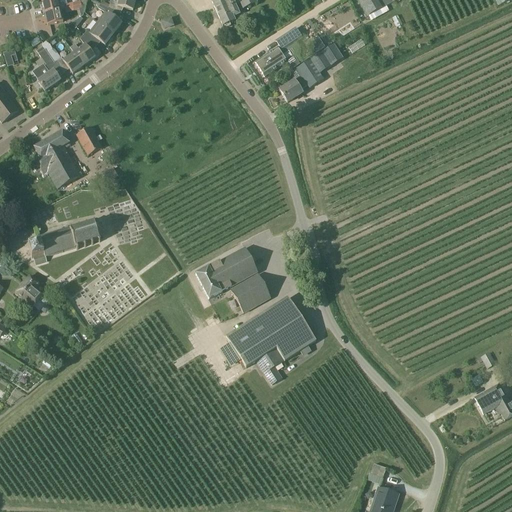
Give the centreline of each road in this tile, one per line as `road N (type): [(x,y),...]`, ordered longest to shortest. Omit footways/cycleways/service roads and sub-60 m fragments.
road 1 (residential): [(427,511),(440,456),(337,334),(274,131),(170,0)]
road 2 (residential): [(0,149),(129,55),(154,0)]
